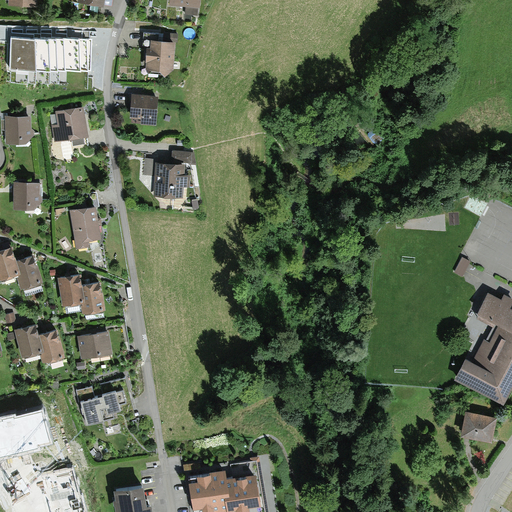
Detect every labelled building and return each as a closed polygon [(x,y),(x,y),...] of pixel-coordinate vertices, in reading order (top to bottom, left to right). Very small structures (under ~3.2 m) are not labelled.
[(155,31),(142,30),(140,42),(148,43),(146,65),(168,67),(171,38),(155,36),(155,31)] [(92,39),(11,38),(10,71),(91,72),(92,39)] [(158,93),(131,92),(130,116),(141,116),(141,123),(157,124),(158,93)] [(58,124),(51,126),(53,137),(86,131),(81,104),(55,109),(58,124)] [(25,114),(3,115),(4,138),(26,137),(25,114)] [(171,160),(156,159),(154,195),(183,197),(184,185),(190,186),(190,174),(185,173),(186,163),(191,163),(192,149),(172,148),(171,160)] [(41,183),(14,183),(14,210),(34,211),(41,204),(41,183)] [(94,203),(68,208),(74,242),(101,237),(94,203)] [(11,247),(0,249),(0,276),(19,270),(23,283),(38,278),(31,255),(15,261),(11,247)] [(471,260),(462,255),(454,271),(463,275),(471,260)] [(78,271),(55,274),(59,302),(79,300),(81,309),(101,306),(97,279),(80,282),(78,271)] [(502,296),(488,289),(477,310),(499,321),(489,340),(484,337),(473,358),(465,354),(454,376),(504,402),(511,386),(511,306),(510,305),(511,302),(511,295),(504,291),(502,296)] [(35,324),(15,330),(22,357),(39,353),(42,363),(64,357),(57,331),(38,336),(35,324)] [(108,331),(78,337),(82,358),(112,352),(108,331)] [(120,407),(115,390),(82,400),(88,422),(103,418),(100,407),(106,405),(108,411),(120,407)] [(497,414),(466,408),(461,433),(492,439),(497,414)] [(43,410),(0,419),(0,458),(40,449),(39,446),(51,443),(43,410)] [(85,511),(74,468),(42,476),(51,511),(85,511)] [(223,471),(190,476),(195,509),(229,503),(230,509),(259,504),(254,472),(224,477),(223,471)] [(141,481),(111,486),(115,511),(123,510),(123,511),(151,511),(150,499),(144,500),(141,481)]
